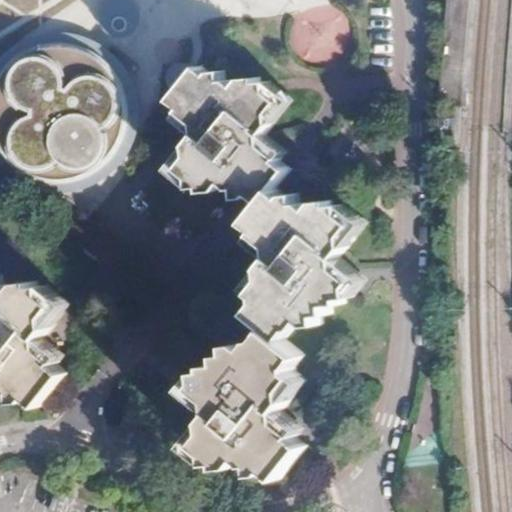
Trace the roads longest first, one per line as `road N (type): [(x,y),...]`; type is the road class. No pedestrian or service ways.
road 1 (residential): [(361,488),(385,422),(400,308),(406,70),(393,0)]
road 2 (residential): [(75,456),(154,486),(296,511)]
road 3 (residential): [(75,456),(81,415),(100,376),(181,278)]
